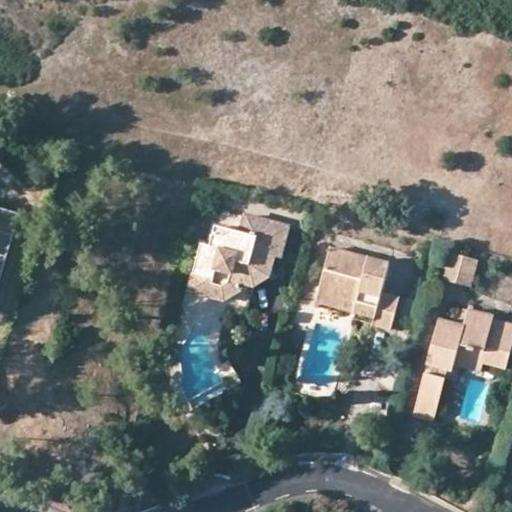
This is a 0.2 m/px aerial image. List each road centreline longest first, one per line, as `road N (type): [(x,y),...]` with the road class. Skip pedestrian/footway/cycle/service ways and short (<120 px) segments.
road 1 (residential): [(411,511),(329,479),(213,511)]
road 2 (track): [(0,163),(36,208),(0,318)]
